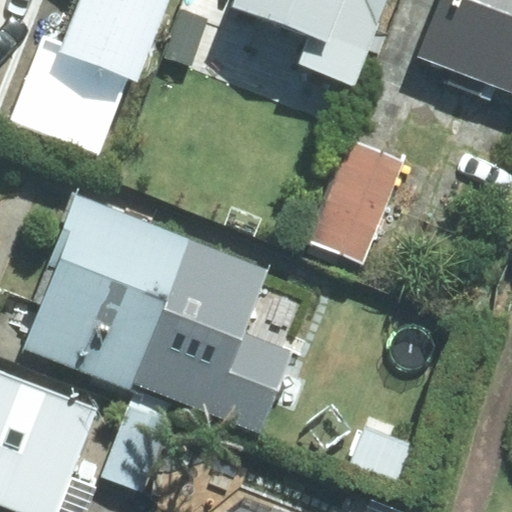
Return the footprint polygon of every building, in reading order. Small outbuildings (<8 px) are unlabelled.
[(148,0),(91,0),(44,122),(92,141),(148,0)] [(391,0),(231,0),(230,4),(373,54),(391,0)] [(511,0),(450,0),(427,50),(511,88),(511,0)] [(413,165),(340,137),(296,251),(368,279),(413,165)] [(242,248),(74,187),(17,341),(161,393),(184,329),(232,347),(250,300),(226,291),(242,248)] [(60,511),(109,413),(0,360),(0,511),(60,511)] [(352,511),(242,467),(223,511),(352,511)]
